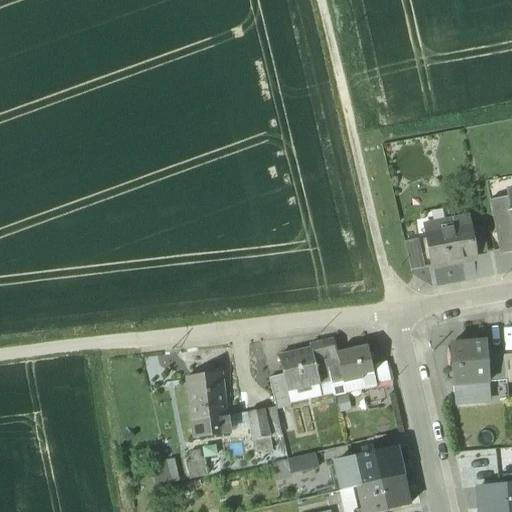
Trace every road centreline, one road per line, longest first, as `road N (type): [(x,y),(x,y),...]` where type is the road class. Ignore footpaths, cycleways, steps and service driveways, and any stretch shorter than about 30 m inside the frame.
road 1 (residential): [(159,341),(404,314)]
road 2 (residential): [(447,511),(404,314)]
road 3 (track): [(159,341),(0,359)]
